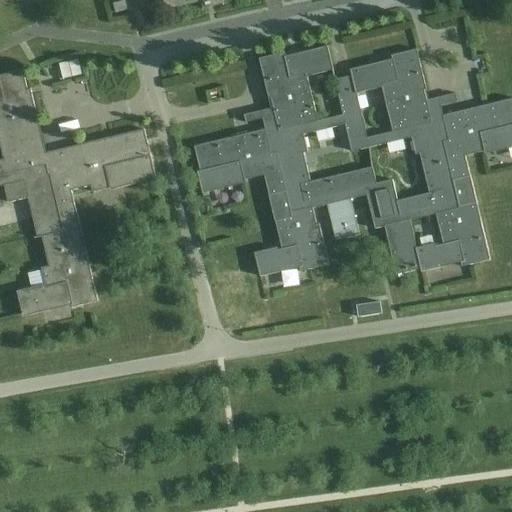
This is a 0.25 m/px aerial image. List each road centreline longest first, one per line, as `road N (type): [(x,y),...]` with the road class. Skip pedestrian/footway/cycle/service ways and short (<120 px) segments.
road 1 (residential): [(218,352),(148,56),(164,45),(377,0)]
road 2 (residential): [(218,352),(511,308)]
road 3 (residential): [(0,390),(218,352)]
